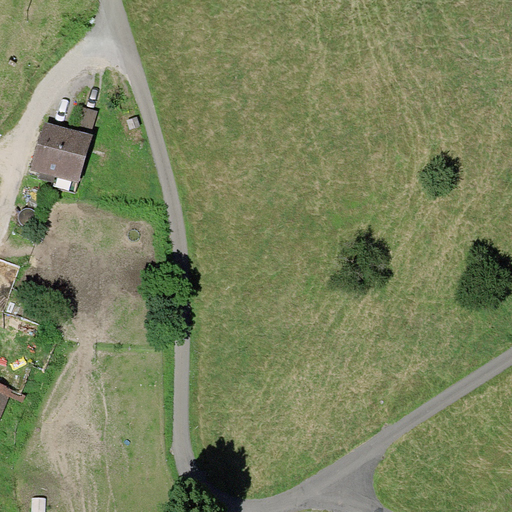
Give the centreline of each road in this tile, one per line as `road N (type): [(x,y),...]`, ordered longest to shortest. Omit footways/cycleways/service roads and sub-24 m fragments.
road 1 (unclassified): [(342,468),(296,500),(263,510),(214,505),(196,488),(183,459),(184,273),(175,218),(107,0)]
road 2 (unclassified): [(511,362),(342,468)]
